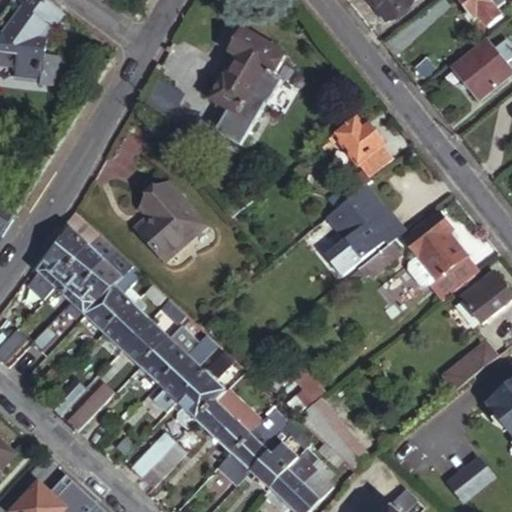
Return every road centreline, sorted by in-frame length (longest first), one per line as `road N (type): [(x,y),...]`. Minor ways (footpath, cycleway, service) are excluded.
road 1 (residential): [(511,235),(320,0)]
road 2 (residential): [(144,48),(65,193),(0,277)]
road 3 (residential): [(136,511),(0,390)]
